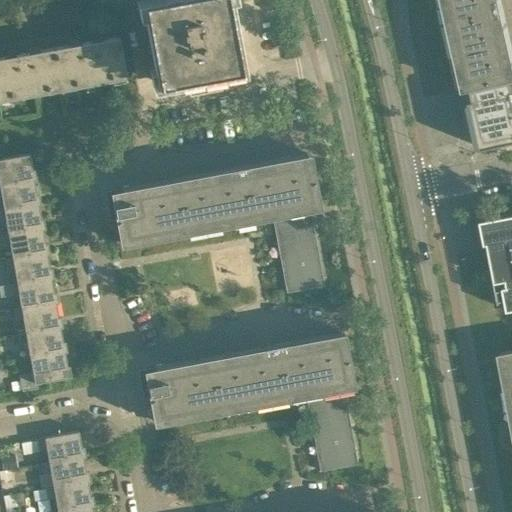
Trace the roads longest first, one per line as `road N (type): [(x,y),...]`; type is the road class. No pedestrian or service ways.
road 1 (residential): [(124,404),(86,175),(146,164),(141,116),(152,98),(334,63)]
road 2 (tertiary): [(334,63),(374,222),(427,511)]
road 3 (tertiary): [(477,511),(412,195)]
road 4 (tertiary): [(412,195),(366,0)]
road 5 (residential): [(124,404),(0,425)]
